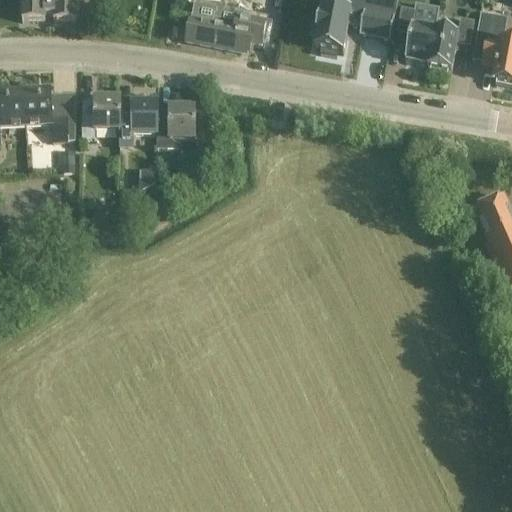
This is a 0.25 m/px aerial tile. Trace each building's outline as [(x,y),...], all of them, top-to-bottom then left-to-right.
[(22,0),(22,25),(45,24),(45,20),(54,20),(54,25),(77,25),(76,0),(22,0)] [(317,38),(315,53),(321,54),(320,58),(336,61),(337,57),(343,58),(348,29),(361,31),(360,39),(390,44),(397,5),(371,0),(366,0),(365,6),(352,4),(352,2),(342,0),(324,0),(320,23),(319,22),(316,38),(317,38)] [(428,72),(436,29),(413,25),(415,15),(402,13),(397,36),(410,38),(405,66),(427,70),(427,72),(428,72)] [(248,56),(250,46),(261,48),(265,27),(253,25),(252,33),(190,21),(186,44),(248,56)] [(436,29),(428,72),(430,72),(429,77),(448,80),(449,76),(452,76),(457,47),(469,50),(474,26),(461,24),(459,34),(436,29)] [(486,60),(487,60),(498,62),(497,69),(496,69),(495,73),(496,74),(494,83),(497,84),(496,89),(511,91),(511,40),(490,36),(486,60)] [(23,95),(24,131),(52,130),(52,147),(76,145),(75,121),(52,122),(50,93),(23,95)] [(0,149),(1,150),(0,133),(24,131),(23,95),(0,96),(0,149)] [(119,134),(120,109),(121,109),(121,102),(94,102),(94,104),(82,104),(82,144),(96,143),(96,134),(119,134)] [(131,109),(121,109),(120,109),(119,134),(119,148),(134,148),(134,139),(156,139),(157,120),(158,120),(158,107),(131,107),(131,109)] [(195,153),(195,144),(195,111),(169,111),(169,120),(158,120),(157,120),(156,139),(156,153),(180,154),(180,144),(189,144),(189,153),(195,153)] [(156,174),(139,174),(139,197),(156,186),(156,174)] [(506,298),(507,297),(511,309),(511,218),(504,200),(474,213),(489,248),(485,250),(506,298)]
